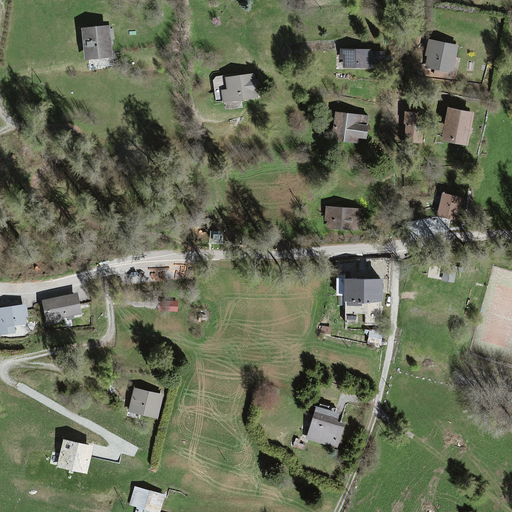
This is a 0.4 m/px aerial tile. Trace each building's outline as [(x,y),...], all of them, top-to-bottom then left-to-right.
[(109,26),(81,29),(85,60),(113,56),(109,26)] [(457,44),(427,40),(423,69),(453,73),(457,44)] [(371,50),(340,50),(340,70),(371,70),(371,50)] [(227,90),(221,91),(222,103),(258,99),(255,74),(226,78),(227,90)] [(473,111),(447,108),(442,142),(468,145),(473,111)] [(368,116),(334,112),(331,141),(365,145),(368,116)] [(423,119),(404,118),(403,143),(422,144),(423,119)] [(443,194),(438,216),(459,221),(464,199),(443,194)] [(360,207),(323,206),(323,232),(360,233),(360,207)] [(379,278),(345,279),(345,303),(380,301),(379,278)] [(78,294),(42,301),(46,323),(82,315),(78,294)] [(178,302),(160,299),(158,311),(177,313),(178,302)] [(28,305),(0,309),(0,334),(1,338),(17,336),(15,327),(31,325),(28,305)] [(163,396),(133,389),(127,414),(157,421),(163,396)] [(348,415),(315,405),(305,440),(338,449),(348,415)] [(93,447),(63,440),(57,467),(87,474),(88,471),(91,457),(93,447)] [(119,463),(91,457),(88,471),(116,478),(119,463)] [(161,511),(165,496),(132,488),(127,508),(136,510),(135,511),(161,511)]
